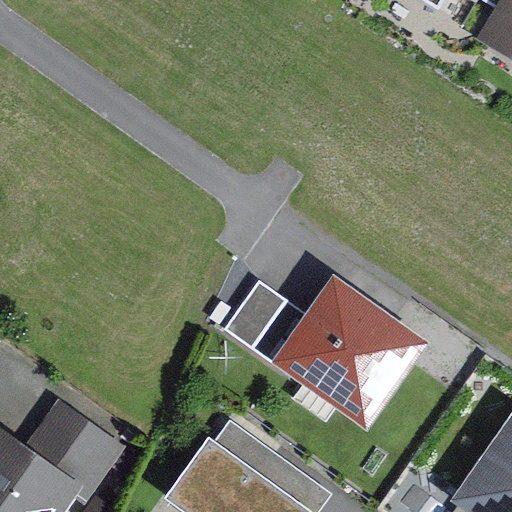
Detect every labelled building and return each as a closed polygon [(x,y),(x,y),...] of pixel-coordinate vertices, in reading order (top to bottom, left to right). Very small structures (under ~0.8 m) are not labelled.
[(511,0),(506,0),(502,8),(511,14),(511,0)] [(263,324),(293,277),(265,259),(235,306),(263,324)] [(423,334),(334,275),(278,358),(367,417),(423,334)] [(34,442),(89,480),(83,489),(95,497),(134,441),(67,394),(34,442)] [(238,415),(223,437),(318,505),(313,511),(326,511),(343,489),(238,415)] [(34,442),(0,418),(0,511),(66,511),(83,489),(89,480),(34,442)] [(511,511),(511,418),(455,500),(472,511),(511,511)] [(214,431),(170,492),(197,511),(313,511),(318,505),(223,437),(214,431)]
